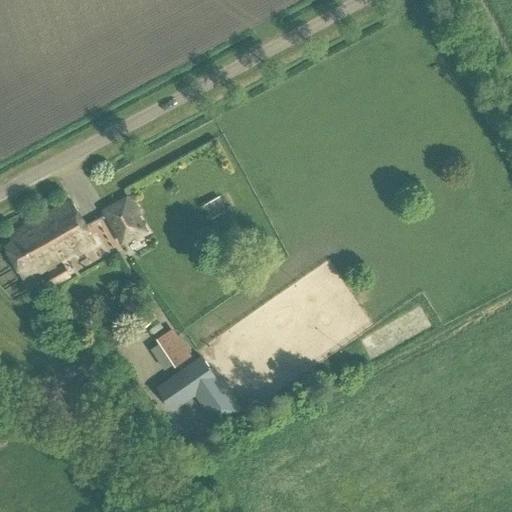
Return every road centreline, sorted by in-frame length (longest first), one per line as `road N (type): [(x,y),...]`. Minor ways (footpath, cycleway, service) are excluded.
road 1 (unclassified): [(0,193),(361,0)]
road 2 (tertiary): [(190,511),(108,433),(0,373)]
